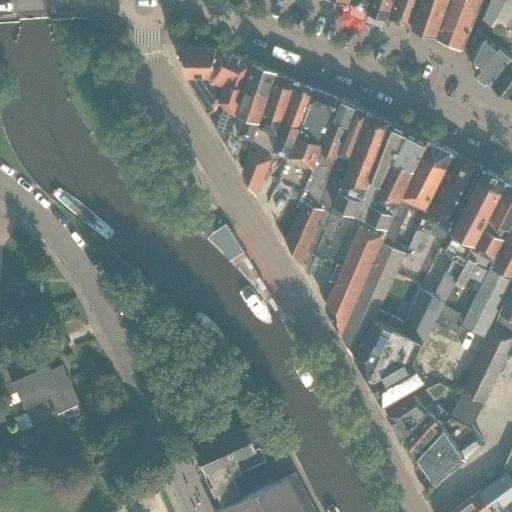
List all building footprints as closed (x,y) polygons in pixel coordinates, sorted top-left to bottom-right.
[(371,0),(353,0),(351,5),(368,11),(371,0)] [(371,0),(368,11),(387,18),(392,0),(371,0)] [(412,27),(420,0),(396,0),(390,19),(412,27)] [(421,0),(413,27),(436,35),(448,0),(421,0)] [(448,0),(436,35),(463,47),(482,0),(448,0)] [(511,0),(490,0),(483,16),(502,30),(511,14),(511,0)] [(511,14),(502,30),(502,31),(511,40),(511,14)] [(491,85),(511,58),(511,40),(502,31),(502,30),(483,16),(478,29),(470,48),(475,51),(472,60),(479,67),(474,74),(491,85)] [(185,46),(185,74),(195,96),(209,117),(219,101),(232,110),(229,116),(226,114),(218,130),(225,142),(229,130),(230,130),(235,112),(254,62),(218,46),(217,46),(185,46)] [(511,98),(511,97),(511,58),(491,85),(511,98)] [(235,112),(230,130),(231,130),(226,143),(237,159),(244,139),(251,142),(258,124),(259,124),(269,101),(279,72),(254,62),(235,112)] [(258,193),(267,171),(272,158),(274,149),(300,80),(279,72),(269,101),(259,124),(258,124),(251,142),(243,169),(246,174),(258,193)] [(317,87),(300,80),(274,149),(272,158),(267,171),(280,176),(289,154),(317,87)] [(310,177),(341,96),(317,87),(289,154),(280,176),(279,179),(294,185),(276,224),(284,235),(301,198),(310,177)] [(336,160),(358,104),(341,96),(310,177),(301,198),(306,201),(287,240),(302,265),(303,262),(325,210),(320,207),(324,200),(323,198),(336,160)] [(386,234),(429,139),(393,121),(374,112),(358,104),(336,160),(323,198),(324,200),(320,207),(325,210),(303,262),(312,265),(317,255),(336,263),(354,221),(362,224),(386,234)] [(429,139),(386,234),(383,242),(393,246),(395,241),(414,200),(429,207),(455,152),(429,139)] [(455,152),(429,207),(410,247),(420,252),(431,229),(445,235),(449,229),(450,229),(481,166),(466,158),(455,152)] [(424,341),(431,327),(442,307),(455,280),(508,179),(486,168),(454,232),(470,240),(466,247),(461,244),(446,274),(445,273),(433,296),(421,290),(401,329),(424,341)] [(511,182),(508,179),(455,280),(465,285),(470,275),(482,282),(488,270),(485,269),(493,254),(497,255),(511,225),(511,182)] [(227,223),(213,232),(230,259),(244,250),(227,223)] [(343,333),(383,242),(386,234),(362,224),(327,306),(343,333)] [(511,225),(497,255),(462,322),(484,334),(502,301),(506,303),(511,291),(511,283),(498,276),(502,268),(511,272),(511,225)] [(383,242),(343,333),(356,359),(379,310),(409,247),(395,241),(393,246),(383,242)] [(27,283),(8,282),(7,297),(26,298),(27,283)] [(511,291),(506,303),(496,323),(511,331),(511,330),(511,291)] [(442,307),(431,327),(455,339),(462,327),(455,324),(460,316),(442,307)] [(383,406),(425,382),(414,363),(424,342),(375,319),(356,359),(383,406)] [(461,392),(452,410),(450,414),(452,416),(464,422),(472,426),(503,364),(511,367),(511,330),(511,331),(496,323),(461,392)] [(0,367),(0,383),(0,385),(0,392),(6,406),(20,400),(26,412),(14,417),(20,430),(31,424),(79,402),(61,364),(50,369),(47,363),(36,367),(30,354),(0,367)] [(401,444),(406,439),(419,425),(421,423),(426,417),(430,413),(419,401),(415,393),(387,413),(401,444)] [(406,439),(416,453),(444,423),(447,422),(450,418),(451,417),(438,404),(431,412),(430,413),(426,417),(421,423),(419,425),(406,439)] [(444,423),(416,453),(438,482),(485,443),(464,422),(452,416),(451,417),(450,418),(447,422),(444,423)] [(233,459),(239,471),(266,459),(261,450),(264,449),(262,445),(264,444),(254,421),(224,435),(219,432),(212,436),(210,441),(193,449),(204,474),(222,465),(222,464),(233,459)] [(222,465),(204,474),(219,506),(213,509),(214,511),(314,511),(284,454),(271,461),(279,476),(254,488),(244,493),(242,489),(238,491),(231,478),(236,475),(235,473),(239,471),(233,459),(222,464),(222,465)] [(449,511),(493,511),(494,511),(489,503),(498,497),(504,506),(511,499),(511,473),(510,470),(449,511)]
